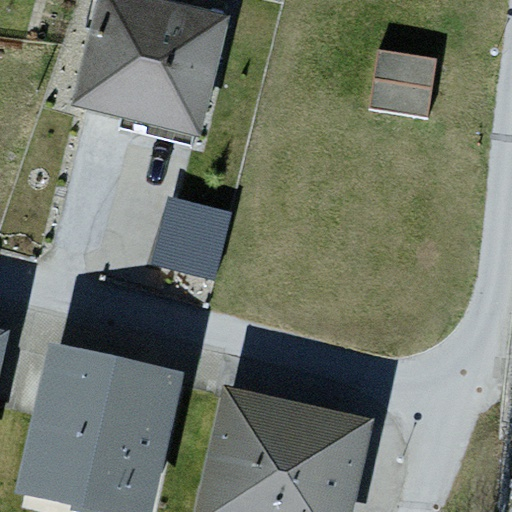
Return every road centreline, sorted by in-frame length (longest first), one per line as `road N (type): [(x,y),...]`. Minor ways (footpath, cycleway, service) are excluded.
road 1 (residential): [(475,390),(0,286)]
road 2 (residential): [(511,181),(475,390)]
road 3 (residential): [(475,390),(416,511)]
